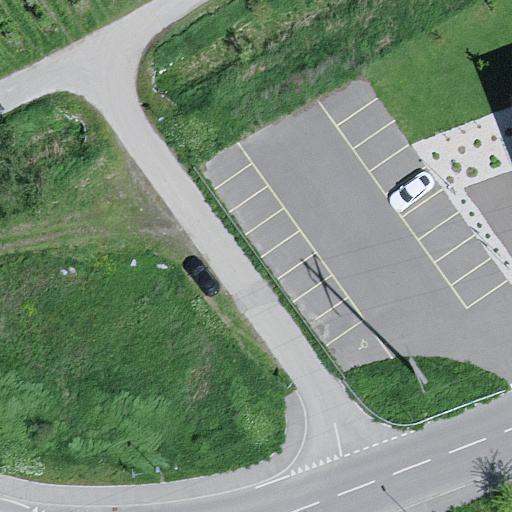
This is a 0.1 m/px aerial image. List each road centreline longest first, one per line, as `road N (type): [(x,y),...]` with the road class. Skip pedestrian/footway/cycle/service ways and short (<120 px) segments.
road 1 (track): [(185,0),(110,42),(100,78),(322,394),(354,489)]
road 2 (unclassified): [(511,428),(354,489)]
